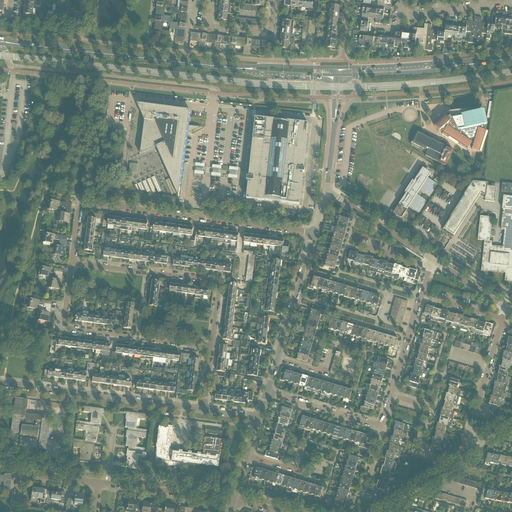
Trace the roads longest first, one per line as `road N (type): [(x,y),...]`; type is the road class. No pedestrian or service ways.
road 1 (residential): [(313,234),(83,205)]
road 2 (residential): [(211,346),(219,287),(212,281),(71,263)]
road 3 (residential): [(211,346),(66,326),(71,263)]
road 4 (secondary): [(225,67),(21,44)]
road 5 (residential): [(203,410),(0,383)]
road 6 (secondary): [(472,64),(337,67)]
road 7 (secondary): [(341,75),(472,64)]
road 8 (residential): [(276,358),(313,234)]
road 9 (residential): [(106,483),(233,500)]
road 10 (tertiary): [(431,257),(327,189)]
road 11 (residential): [(401,0),(407,13),(511,1)]
